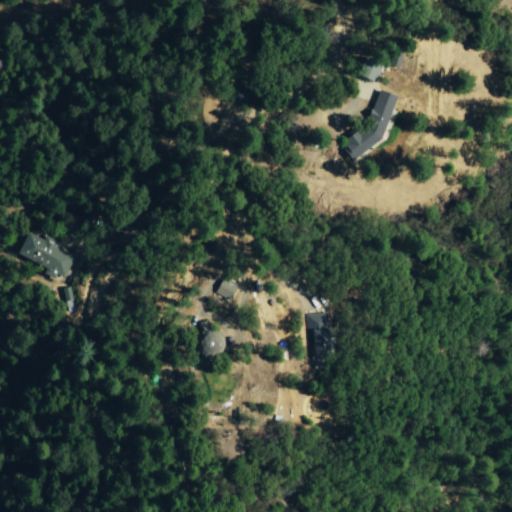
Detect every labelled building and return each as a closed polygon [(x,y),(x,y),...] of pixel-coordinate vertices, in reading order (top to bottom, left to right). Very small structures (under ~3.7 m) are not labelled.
[(372,82),(377,61),(360,56),(354,78),(372,82)] [(16,254),(45,269),(42,274),(52,280),(57,271),(64,275),(74,255),(27,232),(16,254)] [(212,294),(227,301),(233,288),(219,281),(212,294)] [(311,356),(328,355),(325,313),(307,314),(311,356)] [(220,335),(196,331),(193,355),(216,359),(220,335)]
